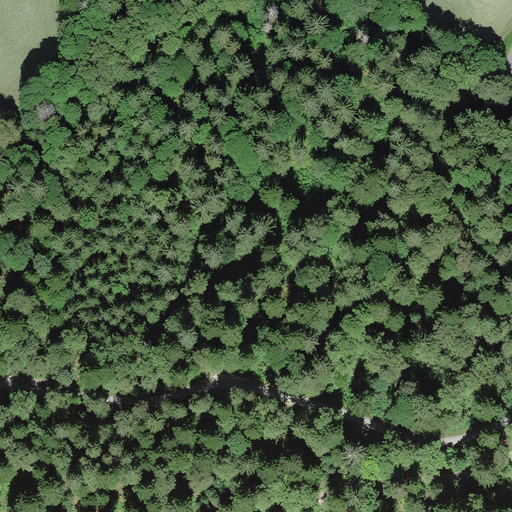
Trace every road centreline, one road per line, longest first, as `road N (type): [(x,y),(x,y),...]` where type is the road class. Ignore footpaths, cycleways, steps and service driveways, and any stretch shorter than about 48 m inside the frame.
road 1 (unclassified): [(511,420),(461,441),(422,442),(244,387),(125,402),(0,388)]
road 2 (track): [(511,458),(451,480),(360,481),(289,511)]
